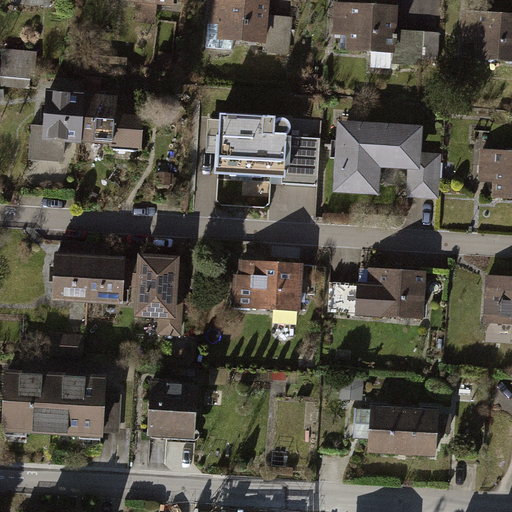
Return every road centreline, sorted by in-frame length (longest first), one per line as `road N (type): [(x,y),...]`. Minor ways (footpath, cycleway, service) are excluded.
road 1 (residential): [(511,250),(0,215)]
road 2 (residential): [(0,480),(511,508)]
